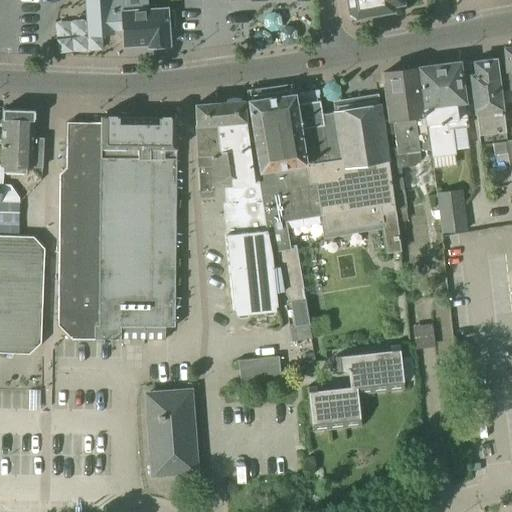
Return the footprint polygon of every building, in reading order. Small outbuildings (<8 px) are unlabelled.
[(147,6),(146,0),(83,0),(86,37),(113,35),(113,32),(117,32),(122,32),(123,46),(147,44),(147,47),(167,46),(166,30),(175,30),(173,11),(155,12),(155,6),(147,6)] [(345,0),(348,12),(347,12),(349,20),(358,18),(391,12),(390,6),(401,4),(400,0),(345,0)] [(508,91),(511,90),(511,47),(503,49),(506,72),(508,91)] [(479,145),(505,142),(501,110),(502,110),(496,60),(473,63),(475,75),(470,76),(479,145)] [(417,70),(423,116),(428,151),(429,151),(430,159),(454,155),(451,130),(467,128),(458,64),(437,67),(417,70)] [(428,151),(423,116),(422,117),(416,69),(400,71),(382,74),(388,121),(382,122),(381,122),(388,162),(395,224),(407,222),(399,169),(414,166),(419,161),(418,152),(428,151)] [(290,342),(310,339),(307,324),(308,324),(303,299),(294,246),(288,247),(285,222),(318,217),(322,239),(381,230),(385,254),(399,252),(395,224),(388,162),(381,122),(382,122),(377,91),(319,100),(317,101),(315,91),(281,96),(248,102),(253,137),(259,173),(257,173),(265,231),(267,231),(271,254),(276,305),(290,303),(294,326),(287,327),(290,342)] [(235,316),(275,312),(274,307),(276,307),(276,305),(271,254),(267,231),(265,231),(257,173),(259,173),(253,137),(246,139),(244,123),(245,123),(243,102),(220,104),(221,112),(224,112),(226,138),(228,140),(228,145),(219,146),(220,158),(224,187),(222,188),(223,195),(224,203),(221,204),(224,236),(232,312),(234,312),(235,316)] [(220,104),(195,106),(195,128),(196,156),(198,193),(210,192),(210,188),(222,188),(224,187),(220,158),(219,146),(228,145),(228,140),(226,138),(224,112),(221,112),(220,104)] [(41,168),(42,139),(33,139),(34,111),(2,110),(0,162),(0,166),(2,166),(2,174),(25,175),(25,167),(32,167),(32,168),(41,168)] [(89,123),(80,123),(66,123),(66,137),(66,141),(66,146),(65,146),(65,159),(65,168),(58,175),(57,263),(58,263),(57,297),(57,325),(71,339),(84,339),(87,340),(92,340),(94,340),(96,340),(120,340),(164,340),(164,327),(168,327),(174,327),(175,151),(176,120),(176,118),(100,117),(100,123),(89,122),(89,123)] [(511,140),(492,144),(493,156),(506,154),(511,182),(511,188),(511,140)] [(441,234),(465,231),(460,190),(436,193),(441,234)] [(33,344),(40,338),(43,255),(34,245),(27,237),(0,236),(0,353),(22,354),(33,344)] [(414,351),(434,348),(431,325),(411,327),(414,351)] [(400,358),(399,350),(335,357),(336,372),(347,371),(349,388),(316,391),(316,387),(307,388),(312,431),(360,426),(357,395),(403,390),(402,382),(413,381),(410,357),(400,358)] [(240,390),(280,385),(277,357),(237,361),(240,390)] [(439,399),(457,397),(455,380),(438,382),(439,399)] [(151,477),(196,473),(190,391),(145,394),(151,477)]
